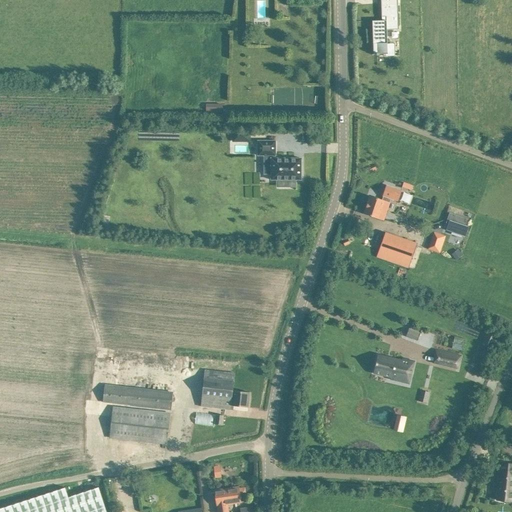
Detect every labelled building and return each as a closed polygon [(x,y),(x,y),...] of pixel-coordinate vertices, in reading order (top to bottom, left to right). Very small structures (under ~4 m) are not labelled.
[(269,22),(269,1),(259,0),(259,22),(269,22)] [(397,0),(380,0),(381,17),(386,16),(386,20),(372,21),(373,44),(372,44),(372,55),(376,54),(376,55),(379,55),(379,54),(387,54),(387,30),(399,29),(397,0)] [(210,106),(209,115),(226,116),(227,107),(210,106)] [(301,179),(301,158),(274,158),(274,155),(275,155),(275,141),(258,141),(258,155),(264,155),(264,174),(271,174),(271,179),(301,179)] [(397,203),(401,190),(387,185),(381,200),(370,196),(364,213),(384,220),(390,201),(397,203)] [(347,242),(366,248),(370,235),(351,229),(347,242)] [(417,244),(385,232),(377,256),(409,267),(417,244)] [(429,237),(426,246),(434,249),(437,240),(429,237)] [(413,326),(410,335),(422,339),(425,330),(413,326)] [(487,332),(482,343),(491,346),(492,347),(496,336),(495,335),(487,332)] [(461,357),(436,349),(434,356),(436,357),(435,362),(457,369),(461,357)] [(396,359),(378,355),(374,372),(392,377),(393,373),(409,377),(408,382),(409,383),(414,361),(402,359),(401,364),(395,362),(396,359)] [(205,370),(201,406),(233,410),(234,406),(248,407),(249,392),(233,390),(234,373),(205,370)] [(173,392),(104,385),(102,403),(171,411),(173,392)] [(419,399),(427,401),(429,392),(421,390),(419,399)] [(112,407),(109,437),(167,444),(170,413),(112,407)] [(215,424),(222,425),(223,415),(216,414),(215,424)] [(511,463),(501,463),(497,500),(511,501),(511,463)] [(106,511),(98,487),(65,495),(62,487),(0,507),(0,511),(106,511)] [(239,488),(238,487),(215,491),(217,511),(228,511),(227,503),(240,501),(240,496),(246,495),(245,487),(239,488)]
